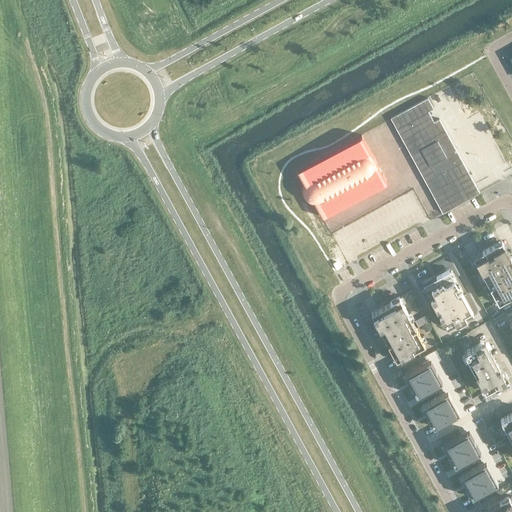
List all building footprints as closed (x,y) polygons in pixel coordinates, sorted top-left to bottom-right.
[(427,98),(390,118),(442,213),(443,212),(474,195),(479,193),(439,119),(433,122),(428,112),(433,109),(427,98)] [(321,217),(386,181),(376,162),(375,161),(375,159),(375,158),(374,157),(373,156),(373,155),(372,154),(371,154),(361,135),(296,171),(300,179),(301,180),(301,181),(302,183),(302,185),(302,186),(302,189),(302,190),(302,192),(302,193),(302,195),(303,196),(304,197),(305,199),(306,200),(307,201),(309,201),(311,203),(312,203),(314,204),(315,206),(316,208),(321,217)] [(482,251),(472,256),(473,256),(470,258),(474,265),(476,263),(481,272),(479,273),(482,280),(485,279),(485,278),(489,286),(494,295),(491,296),(495,303),(498,302),(509,296),(511,294),(511,259),(510,256),(504,244),(501,240),(482,251)] [(473,313),(449,269),(422,283),(446,327),(473,313)] [(390,302),(371,313),(373,317),(380,329),(388,343),(387,343),(396,359),(400,356),(400,357),(413,350),(413,349),(424,343),(426,341),(423,335),(421,337),(416,327),(415,328),(411,320),(414,318),(410,312),(408,314),(408,313),(403,304),(405,302),(402,296),(399,298),(399,297),(390,302)] [(359,303),(355,305),(360,315),(365,313),(359,303)] [(421,318),(424,323),(429,320),(426,315),(421,318)] [(423,326),(426,332),(431,329),(428,323),(423,326)] [(462,336),(466,343),(471,340),(467,333),(462,336)] [(478,344),(463,352),(485,391),(500,383),(506,380),(484,340),(478,344)] [(430,360),(404,374),(416,395),(441,381),(430,360)] [(447,392),(422,406),(433,427),(458,413),(447,392)] [(511,413),(500,420),(511,441),(511,413)] [(468,430),(443,444),(454,465),(480,451),(468,430)] [(485,462),(460,476),(471,497),(497,483),(485,462)] [(499,501),(479,511),(511,511),(511,503),(511,502),(511,497),(511,496),(508,497),(508,496),(499,501)]
